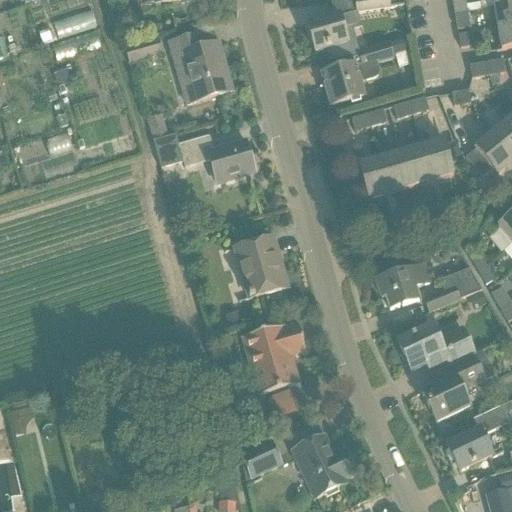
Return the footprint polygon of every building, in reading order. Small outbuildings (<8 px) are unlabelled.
[(403,0),(360,0),(354,1),(356,16),(405,8),(403,0)] [(464,0),(451,0),(454,17),(466,14),(464,0)] [(511,0),(491,0),(493,9),(511,5),(511,0)] [(497,31),(511,28),(511,5),(493,9),(497,31)] [(470,31),(466,14),(454,17),(457,33),(470,31)] [(315,55),(334,50),(346,46),(342,31),(355,28),(352,17),(339,21),(339,19),(327,22),(308,28),(315,55)] [(160,26),(147,29),(149,38),(162,35),(160,26)] [(501,53),(511,50),(511,28),(497,31),(501,53)] [(460,51),(477,47),(474,35),(458,38),(460,51)] [(105,39),(64,46),(66,61),(107,55),(105,39)] [(195,105),(208,101),(228,96),(218,65),(222,63),(218,47),(198,52),(194,39),(175,44),(168,47),(174,69),(184,67),(195,105)] [(128,65),(162,56),(157,40),(124,49),(128,65)] [(406,42),(388,47),(391,58),(409,53),(406,42)] [(0,45),(0,66),(14,66),(13,46),(0,45)] [(351,70),(341,73),(322,78),(331,109),(350,103),(360,101),(365,99),(361,85),(374,80),(376,79),(378,77),(378,73),(376,65),(392,61),(391,58),(388,47),(359,55),(363,69),(352,73),(351,70)] [(488,78),(504,75),(502,63),(486,66),(488,78)] [(472,81),(488,78),(486,66),(469,69),(472,81)] [(66,71),(54,76),(58,87),(70,82),(66,71)] [(55,93),(47,96),(50,104),(58,101),(55,93)] [(470,106),(468,93),(451,96),(454,109),(470,106)] [(427,113),(424,101),(408,105),(411,118),(427,113)] [(395,123),(411,118),(408,105),(392,110),(395,123)] [(367,117),(370,130),(386,125),(383,113),(367,117)] [(370,130),(367,117),(351,122),(354,134),(370,130)] [(511,126),(508,122),(491,136),(511,161),(511,126)] [(165,130),(150,135),(152,143),(167,138),(165,130)] [(214,187),(235,182),(254,176),(245,145),(212,154),(208,140),(189,145),(178,148),(175,136),(167,138),(152,143),(160,171),(161,170),(182,164),(184,171),(208,164),(209,166),(214,187)] [(482,181),(492,172),(497,178),(511,165),(511,161),(491,136),(474,150),(475,151),(464,160),(482,181)] [(56,157),(77,156),(76,141),(55,142),(56,157)] [(443,143),(422,149),(432,185),(453,178),(449,166),(461,163),(455,143),(444,146),(443,143)] [(432,185),(422,149),(400,155),(410,191),(432,185)] [(379,162),(389,197),(410,191),(400,155),(379,162)] [(368,203),(389,197),(379,162),(358,168),(368,203)] [(511,217),(498,230),(511,246),(511,217)] [(254,246),(235,251),(249,301),(268,296),(287,290),(287,289),(281,291),(272,260),(278,258),(273,240),(254,246)] [(470,258),(468,259),(477,273),(488,267),(480,253),(470,258)] [(428,256),(415,259),(418,271),(424,269),(431,267),(428,256)] [(485,288),(488,287),(496,281),(488,267),(477,273),(485,288)] [(390,313),(409,307),(419,304),(416,293),(430,289),(424,269),(418,271),(376,284),(382,301),(385,299),(390,313)] [(452,291),(425,302),(429,314),(460,302),(459,302),(481,293),(469,271),(468,271),(448,279),(452,291)] [(502,290),(493,295),(490,297),(498,311),(509,304),(502,290)] [(481,295),(469,301),(474,312),(486,306),(481,295)] [(511,322),(511,308),(509,304),(498,311),(507,326),(511,322)] [(236,314),(225,317),(228,328),(239,325),(236,314)] [(258,399),(279,393),(299,387),(291,359),(306,355),(298,327),(283,331),(282,329),(263,335),(242,341),(258,399)] [(476,357),(475,356),(462,328),(435,341),(430,330),(398,345),(411,374),(438,362),(443,373),(476,357)] [(507,342),(490,350),(495,360),(511,352),(507,342)] [(436,427),(454,418),(469,411),(461,395),(485,383),(484,382),(493,378),(481,353),(475,356),(476,357),(443,373),(448,383),(422,396),(436,427)] [(297,402),(279,402),(279,425),(297,425),(297,402)] [(511,404),(501,410),(505,416),(511,412),(511,404)] [(459,475),(477,467),(492,459),(482,439),(509,426),(505,416),(501,410),(491,415),(473,423),(478,433),(446,448),(459,475)] [(314,501),(328,495),(346,486),(345,483),(355,478),(348,463),(338,469),(324,439),(292,454),(314,501)] [(253,480),(280,467),(270,444),(242,458),(253,480)] [(511,476),(499,480),(502,492),(511,489),(511,476)] [(239,511),(234,489),(218,492),(220,505),(218,505),(218,511),(239,511)] [(511,511),(507,493),(485,498),(489,511),(511,511)]
